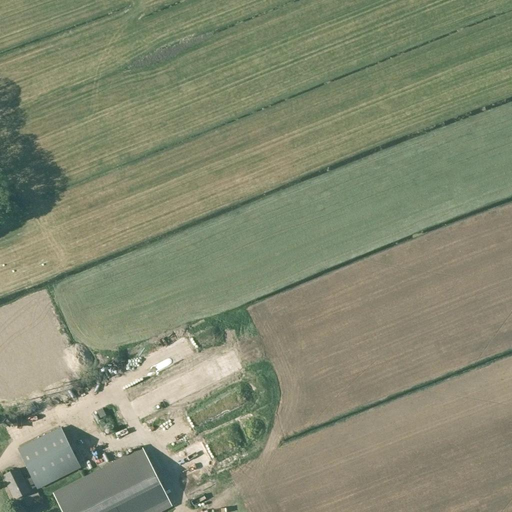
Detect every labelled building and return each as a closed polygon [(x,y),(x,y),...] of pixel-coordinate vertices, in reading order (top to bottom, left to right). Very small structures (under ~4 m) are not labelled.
[(193,387),(201,386),(199,375),(191,376),(193,387)] [(208,417),(252,401),(247,387),(203,403),(208,417)] [(106,405),(99,406),(101,413),(108,411),(106,405)] [(159,442),(198,422),(192,411),(153,431),(159,442)] [(61,428),(18,449),(32,477),(25,481),(18,468),(3,476),(15,499),(30,492),(29,490),(36,486),(37,488),(80,467),(61,428)] [(54,494),(62,511),(154,511),(170,504),(144,450),(54,494)] [(191,496),(199,511),(202,511),(226,501),(217,483),(191,496)]
